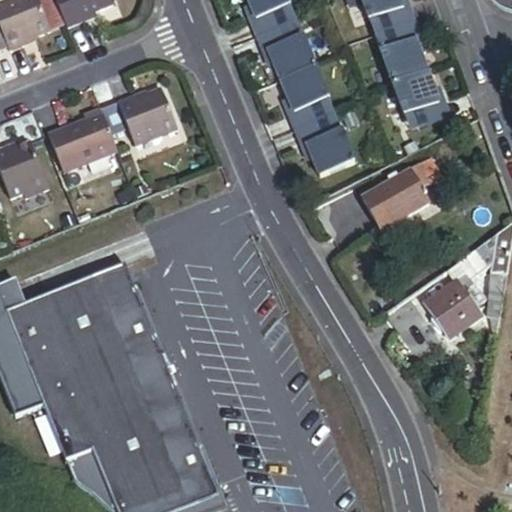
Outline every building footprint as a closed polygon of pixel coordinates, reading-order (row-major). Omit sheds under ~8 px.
[(2,0),(6,9),(0,11),(0,57),(6,55),(8,59),(22,53),(21,49),(48,38),(32,0),(2,0)] [(106,0),(50,0),(65,36),(81,30),(80,26),(93,21),(112,13),(106,0)] [(288,10),(284,0),(243,0),(247,9),(243,11),(249,26),(288,10)] [(357,0),(367,27),(407,12),(402,0),(357,0)] [(288,10),(249,26),(255,41),(294,25),(288,10)] [(407,12),(367,27),(373,42),(412,28),(407,12)] [(93,21),(80,26),(81,30),(95,25),(93,21)] [(306,24),(296,28),(300,38),(309,33),(306,24)] [(255,41),(261,57),(301,40),(300,38),(296,28),(294,25),(255,41)] [(373,42),(378,58),(418,43),(412,28),(373,42)] [(301,40),(261,57),(267,71),(272,69),(279,86),(314,72),(301,40)] [(378,58),(390,90),(426,77),(419,59),(423,58),(418,43),(378,58)] [(314,72),(279,86),(286,104),(282,105),(288,120),(327,104),(314,72)] [(390,90),(402,122),(442,107),(437,93),(432,95),(426,77),(390,90)] [(130,138),(138,157),(181,139),(165,100),(136,111),(134,108),(121,114),(130,138)] [(327,104),(288,120),(294,135),(333,119),(327,104)] [(442,107),(402,122),(408,138),(448,124),(442,107)] [(130,138),(121,114),(103,121),(113,145),(130,138)] [(352,115),(341,120),(346,132),(357,128),(352,115)] [(333,119),(294,135),(300,151),(340,135),(333,119)] [(52,145),(68,184),(120,163),(113,145),(103,121),(88,127),(89,130),(52,145)] [(353,167),(340,135),(300,151),(306,165),(311,163),(318,181),(353,167)] [(22,153),(10,157),(12,163),(24,158),(22,153)] [(52,199),(35,154),(24,158),(12,163),(10,157),(0,161),(0,170),(15,209),(27,204),(28,208),(52,199)] [(362,205),(381,237),(430,207),(422,193),(442,181),(431,163),(399,183),(395,177),(386,183),(389,188),(362,205)] [(432,191),(437,199),(448,192),(443,184),(432,191)] [(148,193),(137,197),(140,206),(151,202),(148,193)] [(132,200),(121,204),(125,213),(135,208),(132,200)] [(76,222),(65,226),(69,235),(79,230),(76,222)] [(500,324),(511,250),(511,229),(458,268),(467,280),(425,310),(434,322),(443,334),(450,345),(483,320),(479,315),(482,312),(479,307),(486,302),(479,293),(477,294),(471,286),(491,273),(487,322),(489,322),(500,324)] [(0,301),(0,383),(17,426),(46,415),(84,511),(167,511),(213,494),(124,274),(8,321),(0,301)] [(443,334),(434,322),(431,324),(431,325),(438,336),(440,337),(443,334)] [(497,341),(500,324),(489,322),(492,341),(497,341)]
